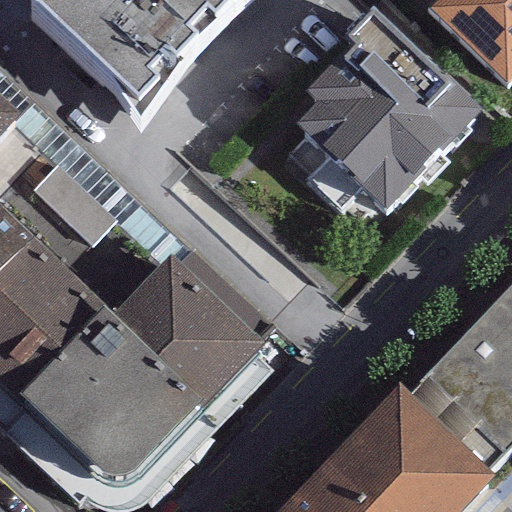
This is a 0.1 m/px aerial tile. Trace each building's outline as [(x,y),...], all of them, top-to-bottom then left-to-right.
[(50,0),(29,13),(111,87),(140,133),(204,48),(259,0),(50,0)] [(511,83),(511,0),(427,0),(419,9),(503,93),(511,83)] [(479,122),(373,21),(347,48),(355,55),(309,103),(316,110),(294,132),(385,219),(479,122)] [(0,395),(14,410),(106,315),(0,215),(0,149),(20,128),(0,108),(0,395)] [(94,263),(120,240),(65,178),(40,201),(94,263)] [(263,351),(169,261),(111,320),(106,315),(14,410),(83,475),(93,482),(102,485),(109,486),(120,488),(127,486),(135,483),(263,351)] [(511,287),(405,400),(493,485),(511,464),(511,287)] [(493,485),(405,400),(401,396),(288,511),(484,511),(502,494),(493,485)]
